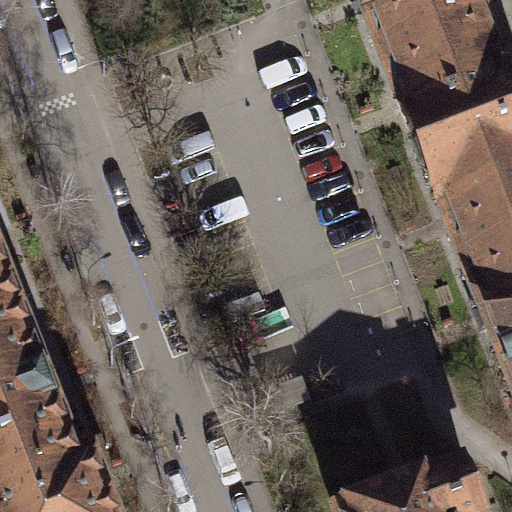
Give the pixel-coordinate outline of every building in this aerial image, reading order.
[(358,0),(363,11),(392,0),(358,0)] [(392,0),(363,11),(401,108),(506,67),(479,0),(392,0)] [(401,108),(443,215),(511,188),(511,82),(506,67),(401,108)] [(511,188),(443,215),(481,311),(511,299),(511,188)] [(0,273),(0,328),(19,321),(0,273)] [(511,299),(481,311),(511,389),(511,299)] [(0,328),(0,509),(80,478),(19,321),(0,328)] [(80,478),(0,509),(0,511),(109,511),(94,472),(80,478)] [(476,511),(463,477),(372,511),(476,511)]
